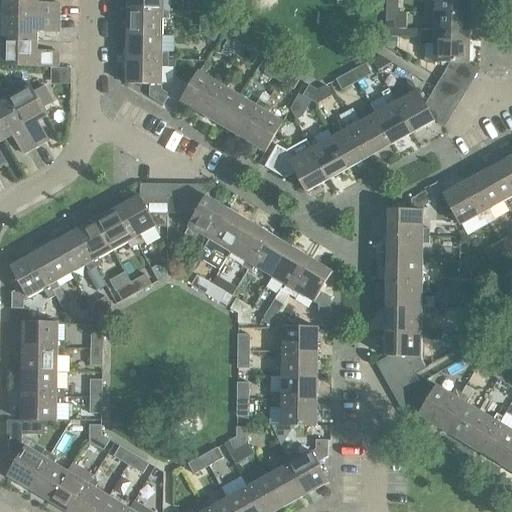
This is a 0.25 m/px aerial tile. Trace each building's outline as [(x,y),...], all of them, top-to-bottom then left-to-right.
[(0,0),(0,18),(60,19),(60,5),(39,5),(39,0),(0,0)] [(128,0),(128,12),(170,13),(170,5),(164,5),(164,0),(128,0)] [(386,0),(387,13),(399,13),(399,0),(386,0)] [(435,0),(435,14),(472,15),(471,0),(435,0)] [(128,12),(128,36),(164,37),(164,20),(170,20),(170,13),(128,12)] [(399,13),(387,13),(386,30),(398,30),(399,13)] [(422,31),(421,37),(471,38),(472,15),(435,14),(435,31),(422,31)] [(0,18),(0,39),(3,39),(3,42),(39,43),(39,33),(59,33),(60,19),(0,18)] [(200,18),(200,34),(213,27),(213,18),(200,18)] [(213,27),(200,34),(214,42),(221,32),(213,27)] [(128,36),(127,60),(169,61),(169,53),(163,53),(164,37),(128,36)] [(471,38),(421,37),(421,48),(435,49),(435,63),(451,63),(441,80),(449,85),(462,64),(471,64),(471,38)] [(224,48),(238,57),(245,47),(230,38),(224,48)] [(387,38),(387,47),(398,47),(398,38),(387,38)] [(3,39),(0,39),(0,67),(59,68),(59,53),(39,53),(39,43),(3,42),(3,39)] [(245,47),(238,57),(253,66),(259,55),(245,47)] [(169,61),(127,60),(127,85),(151,85),(150,97),(164,106),(170,95),(162,91),(163,86),(163,68),(169,68),(169,61)] [(265,73),(280,82),(286,71),(271,63),(265,73)] [(366,64),(351,72),(357,83),(372,75),(366,64)] [(286,71),(280,82),(294,90),(300,80),(286,71)] [(182,103),(203,116),(225,80),(218,76),(215,81),(200,72),(182,103)] [(357,83),(351,72),(336,81),(342,91),(357,83)] [(203,116),(224,128),(242,97),(228,89),(231,84),(225,80),(203,116)] [(9,94),(11,97),(9,99),(36,148),(49,141),(39,123),(48,118),(43,110),(54,104),(45,88),(34,94),(30,87),(29,87),(27,84),(9,94)] [(318,91),(310,86),(304,96),(318,105),(318,91)] [(318,91),(318,105),(332,97),(326,86),(318,91)] [(396,87),(390,91),(414,134),(436,122),(431,115),(444,94),(436,89),(426,105),(418,91),(403,99),(396,87)] [(6,100),(0,103),(0,133),(5,142),(14,137),(24,155),(36,148),(9,99),(11,97),(9,94),(6,89),(1,92),(6,100)] [(390,107),(375,115),(393,146),(414,134),(390,91),(383,95),(390,107)] [(224,128),(245,141),(266,105),(260,101),(257,106),(242,97),(224,128)] [(266,105),(245,141),(266,154),(284,123),(269,114),(272,108),(266,105)] [(354,111),(348,114),(372,158),(393,146),(375,115),(361,123),(354,111)] [(348,130),(333,138),(351,170),(372,158),(348,114),(341,118),(348,130)] [(316,141),(309,144),(330,181),(351,170),(333,138),(319,146),(316,141)] [(330,181),(309,144),(293,153),(281,146),(268,168),(286,179),(297,173),(308,193),(330,181)] [(511,166),(508,160),(487,171),(505,203),(511,199),(511,166)] [(487,171),(466,183),(487,220),(488,221),(494,218),(490,211),(505,203),(487,171)] [(487,220),(466,183),(445,195),(462,227),(477,218),(480,223),(487,220)] [(389,212),(388,237),(430,238),(431,230),(425,230),(425,213),(424,213),(424,208),(432,203),(426,193),(413,201),(412,212),(389,212)] [(140,196),(118,208),(138,245),(145,241),(142,236),(157,228),(156,225),(168,226),(168,214),(168,204),(143,204),(140,196)] [(201,242),(207,246),(229,210),(208,197),(203,205),(178,204),(178,214),(198,214),(189,228),(204,237),(201,242)] [(118,208),(97,220),(114,251),(129,243),(132,249),(138,245),(118,208)] [(229,256),(231,253),(250,222),(229,210),(207,246),(214,250),(215,248),(229,256)] [(97,220),(76,232),(96,268),(103,265),(100,260),(114,251),(97,220)] [(242,267),(249,271),(270,235),(250,222),(231,253),(245,262),(242,267)] [(76,232),(55,243),(72,275),(87,267),(90,272),(96,268),(76,232)] [(258,269),(272,278),(291,247),(270,235),(249,271),(255,274),(258,269)] [(511,236),(500,243),(505,254),(511,250),(511,236)] [(388,237),(388,261),(424,262),(424,245),(430,245),(430,238),(388,237)] [(34,255),(54,292),(64,309),(70,306),(58,283),(72,275),(55,243),(34,255)] [(505,254),(500,243),(485,251),(491,262),(505,254)] [(284,304),(290,295),(311,259),(291,247),(272,278),(284,285),(276,299),(284,304)] [(54,292),(34,255),(12,267),(24,288),(13,294),(13,310),(25,310),(25,301),(45,290),(48,295),(54,292)] [(475,257),(461,265),(473,272),(481,267),(475,257)] [(311,259),(290,295),(296,299),(299,294),(314,303),(315,303),(319,305),(319,314),(331,314),(331,298),(321,292),(333,272),(311,259)] [(388,261),(388,285),(430,286),(430,278),(424,278),(424,262),(388,261)] [(167,279),(167,265),(158,265),(153,268),(161,283),(167,279)] [(473,272),(461,265),(460,281),(472,282),(473,272)] [(126,273),(111,282),(116,292),(117,292),(132,284),(126,273)] [(146,276),(132,284),(138,294),(152,286),(146,276)] [(192,286),(206,295),(213,285),(198,276),(192,286)] [(138,294),(132,284),(117,292),(123,302),(138,294)] [(213,285),(206,295),(221,304),(227,293),(213,285)] [(388,285),(387,309),(423,310),(424,293),(430,293),(430,286),(388,285)] [(460,293),(459,310),(471,311),(472,294),(460,293)] [(106,298),(92,306),(104,313),(112,308),(106,298)] [(231,310),(239,315),(251,309),(251,308),(237,299),(231,310)] [(104,313),(92,306),(92,322),(104,322),(104,313)] [(251,309),(239,315),(239,324),(251,324),(251,309)] [(387,309),(387,333),(429,334),(429,326),(423,326),(423,310),(387,309)] [(471,311),(459,310),(459,327),(471,327),(471,311)] [(24,324),(23,349),(65,349),(65,342),(59,342),(60,325),(24,324)] [(277,346),(277,353),(319,354),(320,329),(284,328),(284,346),(277,346)] [(92,333),(91,350),(103,350),(104,333),(92,333)] [(429,334),(387,333),(387,358),(396,358),(408,380),(416,375),(407,358),(423,359),(423,341),(440,341),(443,334),(429,334)] [(239,336),(239,353),(251,353),(251,336),(239,336)] [(23,349),(23,373),(59,373),(59,357),(65,357),(65,349),(23,349)] [(103,350),(91,350),(91,367),(103,367),(103,350)] [(251,353),(239,353),(238,369),(250,370),(251,353)] [(283,360),(283,377),(319,378),(319,354),(277,353),(277,360),(283,360)] [(484,372),(499,381),(505,370),(490,362),(484,372)] [(511,374),(505,370),(499,381),(511,388),(511,374)] [(23,373),(23,397),(65,397),(65,390),(59,390),(59,373),(23,373)] [(277,394),(277,401),(319,402),(319,378),(283,377),(283,394),(277,394)] [(91,381),(90,398),(102,398),(103,381),(91,381)] [(420,417),(441,430),(463,394),(456,390),(453,395),(438,386),(430,400),(421,383),(412,388),(423,412),(420,417)] [(238,384),(238,400),(250,401),(250,384),(238,384)] [(441,430),(462,443),(480,412),(466,403),(473,391),(467,388),(463,394),(441,430)] [(65,397),(23,397),(22,422),(58,422),(59,405),(64,405),(65,397)] [(102,398),(90,398),(90,415),(102,415),(102,398)] [(250,401),(238,400),(238,418),(250,418),(250,401)] [(319,402),(277,401),(277,408),(283,408),(282,426),(318,427),(319,402)] [(462,443),(482,455),(504,419),(498,415),(494,420),(480,412),(462,443)] [(482,455),(503,467),(511,452),(511,430),(507,428),(510,423),(504,419),(482,455)] [(90,426),(90,443),(102,436),(102,427),(90,426)] [(238,429),(238,438),(250,445),(250,429),(238,429)] [(9,478),(30,491),(52,455),(45,451),(42,456),(27,447),(27,448),(23,445),(23,436),(11,436),(11,452),(21,458),(9,478)] [(102,436),(90,443),(104,451),(110,441),(102,436)] [(250,445),(238,438),(230,442),(235,453),(250,445)] [(294,455),(288,459),(308,496),(330,484),(319,463),(329,457),(329,441),(317,441),(317,450),(313,453),(312,452),(297,461),(294,455)] [(114,457),(129,466),(135,456),(120,447),(114,457)] [(219,448),(204,457),(210,467),(225,459),(219,448)] [(511,452),(503,467),(511,472),(511,452)] [(30,491),(51,503),(69,472),(55,464),(58,459),(52,455),(30,491)] [(135,456),(129,466),(143,475),(149,464),(135,456)] [(210,467),(204,457),(189,465),(195,475),(210,467)] [(284,468),(270,476),(287,507),(308,496),(288,459),(281,463),(284,468)] [(51,503),(64,511),(73,511),(93,480),(87,476),(83,481),(69,472),(51,503)] [(252,479),(246,482),(262,511),(278,511),(287,507),(270,476),(255,484),(252,479)] [(73,511),(101,511),(110,497),(96,489),(99,484),(93,480),(73,511)] [(242,491),(228,499),(234,511),(262,511),(246,482),(239,486),(242,491)] [(101,511),(129,511),(134,505),(128,501),(125,506),(110,497),(101,511)] [(210,502),(204,506),(207,511),(234,511),(228,499),(213,507),(210,502)]
